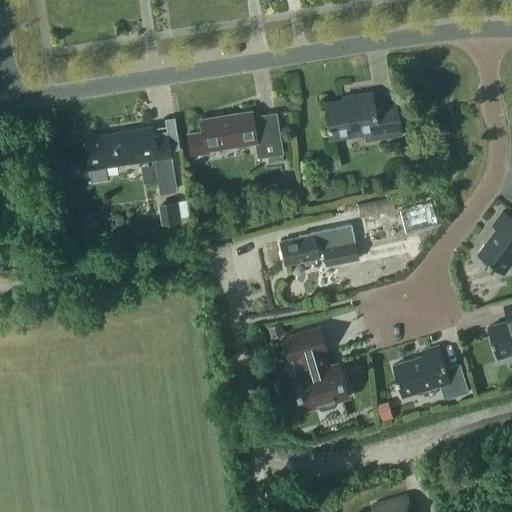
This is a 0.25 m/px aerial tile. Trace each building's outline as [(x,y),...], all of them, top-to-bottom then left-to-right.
[(351,99),(324,103),(329,137),(364,132),(366,140),(399,135),(395,107),(373,111),(371,92),(350,95),(351,99)] [(252,118),(251,111),(200,119),(202,132),(187,134),(190,155),(206,152),(206,149),(254,141),(257,157),(282,153),(275,112),(274,113),(275,114),(252,118)] [(84,137),(91,182),(107,180),(105,165),(155,157),(160,192),(175,189),(166,134),(153,136),(151,127),(84,137)] [(425,162),(417,163),(418,173),(426,171),(425,162)] [(286,188),(289,203),(301,200),(298,185),(286,188)] [(363,215),(395,205),(392,193),(360,203),(363,215)] [(400,208),(408,232),(440,222),(432,198),(400,208)] [(161,202),(164,222),(178,219),(175,200),(161,202)] [(489,262),(504,273),(511,262),(511,217),(502,211),(492,225),(496,228),(478,252),(489,261),(489,262)] [(321,244),(325,264),(357,258),(350,224),(298,234),(299,237),(280,241),(285,263),(316,257),(314,245),(321,244)] [(498,358),(511,353),(511,302),(505,305),(509,320),(488,326),(498,358)] [(267,327),(270,337),(283,333),(281,323),(267,327)] [(327,349),(320,326),(284,337),(291,360),(295,358),(300,374),(295,375),(305,409),(319,405),(320,407),(322,409),(335,405),(336,402),(335,400),(350,395),(342,369),(336,371),(329,365),(327,366),(322,350),(327,349)] [(441,384),(445,398),(469,391),(460,363),(447,367),(445,361),(444,362),(438,345),(421,350),(423,355),(393,364),(399,382),(403,396),(441,384)] [(483,384),(494,381),(491,372),(480,376),(483,384)] [(385,404),(378,406),(382,421),(390,419),(385,404)] [(413,511),(408,495),(372,505),(373,510),(365,511),(413,511)]
